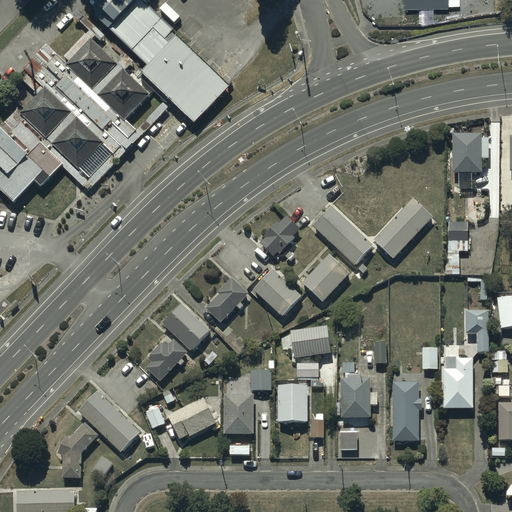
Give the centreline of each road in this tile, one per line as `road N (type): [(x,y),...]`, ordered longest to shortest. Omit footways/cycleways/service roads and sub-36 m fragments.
road 1 (primary): [(511,82),(402,102),(298,149),(201,219),(118,302)]
road 2 (residential): [(123,511),(143,484),(167,479),(434,481),(457,492),(466,511)]
road 3 (primary): [(88,277),(210,161),(350,81)]
road 4 (primary): [(350,81),(427,55),(511,43)]
road 5 (primary): [(118,302),(9,416)]
road 6 (primary): [(0,371),(88,277)]
